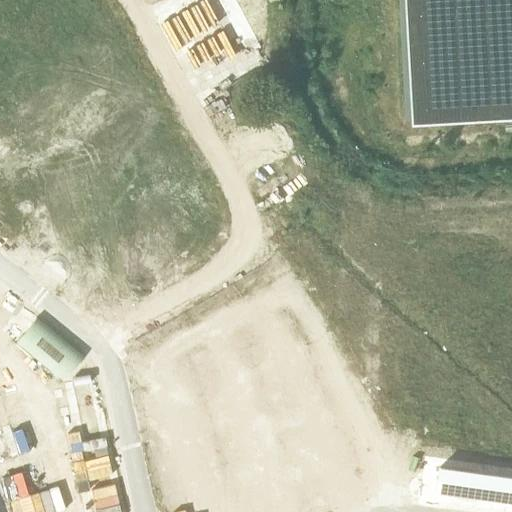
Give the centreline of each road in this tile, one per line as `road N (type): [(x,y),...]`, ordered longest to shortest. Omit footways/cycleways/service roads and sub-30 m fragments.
road 1 (residential): [(97,342),(266,258),(130,0)]
road 2 (residential): [(147,511),(97,342)]
road 3 (residential): [(97,342),(0,262)]
